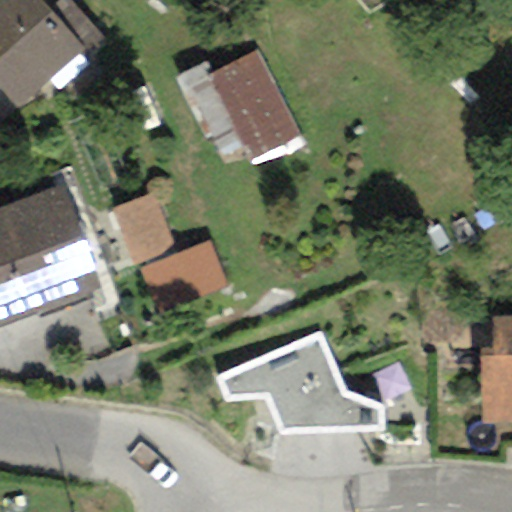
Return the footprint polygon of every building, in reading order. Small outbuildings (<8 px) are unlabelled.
[(38,0),(0,0),(0,92),(15,109),(96,38),(64,0),(50,13),(38,0)] [(254,52),(207,76),(249,160),(296,136),(254,52)] [(61,187),(0,208),(0,325),(99,290),(61,187)] [(151,195),(112,211),(133,265),(172,250),(151,195)] [(207,240),(137,269),(157,316),(227,286),(207,240)] [(511,320),(492,321),(492,349),(481,350),(483,421),(511,419),(511,320)] [(345,392),(317,337),(213,381),(222,403),(264,401),(277,435),(383,431),(381,407),(345,392)]
